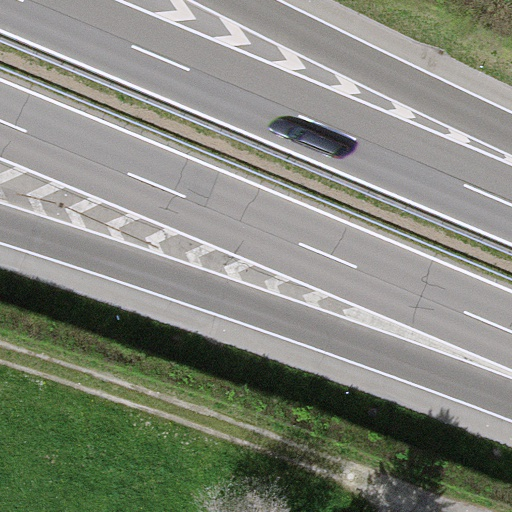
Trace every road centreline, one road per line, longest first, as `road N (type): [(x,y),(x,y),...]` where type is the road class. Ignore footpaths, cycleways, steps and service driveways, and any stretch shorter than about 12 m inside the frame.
road 1 (motorway): [(0,119),(511,330)]
road 2 (motorway): [(0,226),(511,405)]
road 3 (motorway): [(511,206),(21,0)]
road 4 (track): [(0,355),(318,459),(411,511)]
road 5 (motorway): [(511,135),(231,0)]
